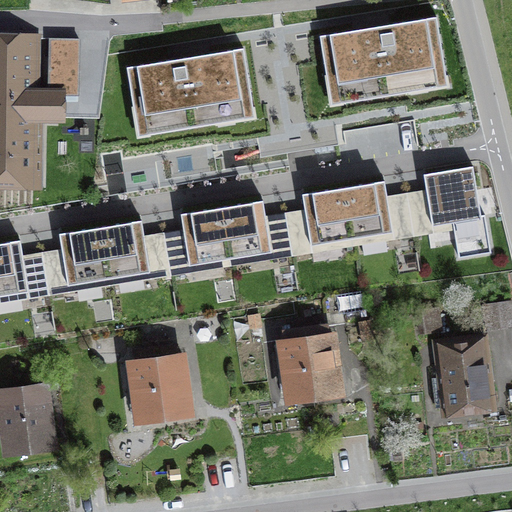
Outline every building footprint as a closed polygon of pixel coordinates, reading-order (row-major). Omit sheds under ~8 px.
[(320,35),(331,105),(447,86),(436,16),(320,35)] [(62,116),(62,94),(47,94),(31,94),(32,35),(0,34),(0,176),(30,178),(31,115),(62,116)] [(254,117),(261,157),(337,144),(331,105),(320,35),(243,48),(254,117)] [(48,82),(47,94),(62,94),(78,95),(79,39),(50,39),(50,82),(48,82)] [(127,67),(138,136),(254,117),(243,48),(127,67)] [(427,196),(432,225),(453,222),(458,257),(491,252),(485,214),(481,215),(473,166),(424,174),(427,196)] [(343,187),(352,239),(393,232),(384,180),(343,187)] [(306,216),(311,245),(352,239),(343,187),(302,194),(306,216)] [(408,199),(414,236),(433,233),(432,225),(427,196),(408,199)] [(388,202),(394,239),(414,236),(408,199),(388,202)] [(222,207),(230,258),(271,252),(263,200),(222,207)] [(184,235),(189,265),(230,258),(222,207),(181,214),(184,235)] [(286,219),(292,256),(312,253),(311,245),(306,216),(286,219)] [(266,222),(272,259),(292,256),(286,219),(266,222)] [(100,227),(109,278),(150,271),(145,242),(141,220),(100,227)] [(63,255),(68,285),(109,278),(100,227),(59,233),(63,255)] [(165,239),(171,276),(190,272),(189,265),(184,235),(165,239)] [(150,271),(151,279),(171,276),(165,239),(145,242),(150,271)] [(0,242),(0,295),(28,291),(20,240),(0,242)] [(43,259),(49,296),(69,292),(68,285),(63,255),(43,259)] [(23,262),(29,299),(49,296),(43,259),(23,262)] [(511,327),(511,302),(511,301),(483,304),(487,331),(511,327)] [(437,309),(422,311),(424,331),(439,329),(437,309)] [(291,395),(337,389),(328,324),(283,330),(285,345),(275,347),(281,392),(291,391),(291,395)] [(446,409),(491,403),(482,342),(439,347),(441,365),(431,366),(435,408),(446,406),(446,409)] [(141,415),(186,409),(178,345),(132,351),(134,366),(124,368),(130,413),(140,411),(141,415)] [(2,394),(9,447),(49,442),(42,389),(2,394)]
